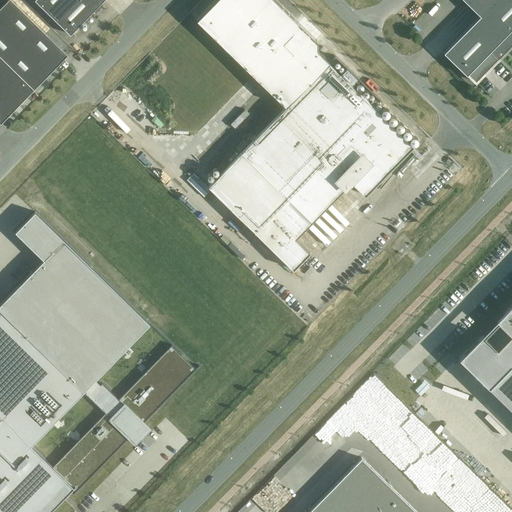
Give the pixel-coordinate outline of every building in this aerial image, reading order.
[(0,121),(1,123),(31,92),(68,54),(12,0),(7,0),(0,7),(0,121)] [(35,0),(70,34),(103,0),(35,0)] [(365,195),(414,145),(413,145),(329,63),(330,62),(319,51),(318,50),(318,49),(318,48),(317,47),(317,46),(318,46),(318,45),(318,44),(318,43),(317,42),(317,41),(317,40),(316,39),(275,0),(215,0),(197,19),(256,77),(261,82),(286,106),(208,186),(293,269),(310,252),(296,238),(351,182),(365,195)] [(511,0),(464,0),(480,15),(444,52),(467,75),(468,74),(476,82),(497,59),(511,44),(511,0)] [(504,117),(511,107),(511,94),(497,111),(504,117)] [(5,128),(2,133),(13,139),(16,134),(5,128)] [(394,167),(398,171),(418,151),(414,147),(394,167)] [(170,165),(173,160),(168,157),(165,162),(170,165)] [(0,511),(35,511),(66,481),(68,482),(75,489),(76,490),(73,493),(74,494),(101,466),(101,465),(100,465),(98,463),(103,458),(105,460),(105,461),(133,433),(133,432),(129,436),(128,434),(105,412),(52,466),(31,445),(84,391),(150,324),(63,239),(35,211),(15,231),(44,259),(0,304),(0,511)] [(1,277),(5,283),(11,278),(7,272),(1,277)] [(467,349),(459,357),(511,409),(511,302),(496,319),(498,321),(484,336),(482,333),(467,349)] [(324,459),(346,442),(335,426),(312,443),(324,459)] [(417,511),(361,457),(307,511),(417,511)] [(427,511),(450,511),(456,507),(451,501),(445,506),(441,500),(427,511)]
